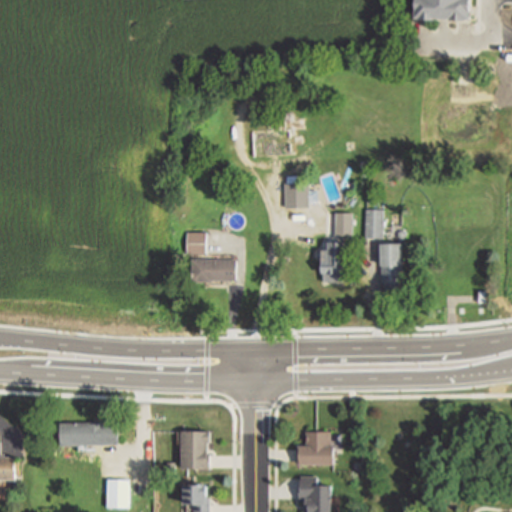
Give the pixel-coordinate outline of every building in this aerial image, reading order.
[(412,18),(412,0),(466,0),(466,21),(412,18)] [(251,129),(288,127),(288,119),(305,118),(305,127),(292,128),(294,156),(253,158),(251,129)] [(304,185),(304,199),(292,199),(292,184),(304,185)] [(366,207),(385,208),(384,237),(365,237),(366,207)] [(187,251),(187,231),(206,230),(206,251),(187,251)] [(344,240),(343,281),(324,281),(324,273),(323,273),(323,246),(329,247),(329,240),(344,240)] [(381,242),(405,242),(404,281),(402,281),(402,290),(385,289),(385,281),(381,281),(381,242)] [(191,256),(237,258),(236,279),(191,278),(191,256)] [(488,288),(489,302),(479,302),(479,288),(488,288)] [(61,421),(119,422),(119,444),(61,443),(61,421)] [(207,442),(207,452),(210,452),(210,469),(207,469),(179,469),(179,431),(207,431),(211,431),(211,442),(207,442)] [(331,431),(331,446),(333,446),(333,463),(294,464),(294,446),(304,446),(304,432),(331,431)] [(15,480),(0,479),(0,439),(1,440),(1,452),(6,453),(5,456),(15,457),(15,480)] [(328,484),(328,511),(305,511),(305,505),(296,505),(296,484),(297,475),(317,475),(317,484),(328,484)] [(108,477),(132,477),(131,507),(107,506),(108,477)] [(187,486),(208,486),(208,498),(213,498),(213,511),(196,511),(196,505),(187,505),(187,486)]
